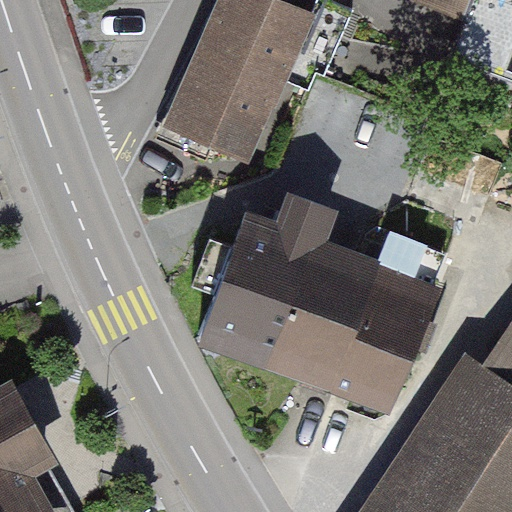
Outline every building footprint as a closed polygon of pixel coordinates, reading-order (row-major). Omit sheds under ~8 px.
[(230,0),(176,125),(252,158),(293,64),(325,78),(355,9),(333,0),(318,0),(313,12),(284,0),(230,0)] [(511,0),(434,0),(432,8),(480,27),(465,64),(511,81),(511,0)] [(249,214),(204,334),(394,405),(439,284),(322,240),(333,209),(295,195),(283,227),(249,214)] [(511,511),(511,314),(390,511),(511,511)] [(0,511),(44,511),(23,472),(48,457),(11,391),(0,397),(0,511)]
